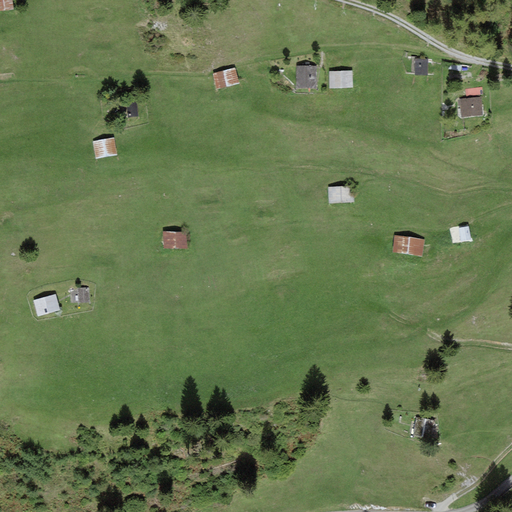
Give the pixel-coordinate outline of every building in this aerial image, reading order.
[(12,0),(0,0),(0,11),(14,10),(12,0)] [(428,59),(415,59),(415,75),(428,75),(428,59)] [(318,66),(296,66),(297,90),(318,89),(318,66)] [(235,68),(213,74),(217,89),(239,84),(235,68)] [(353,71),(329,71),(330,88),(353,87),(353,71)] [(481,97),(459,99),(461,118),(482,115),(481,97)] [(136,102),(125,104),(128,119),(139,117),(136,102)] [(114,138),(93,142),(95,159),(117,155),(114,138)] [(354,186),(328,187),(329,204),(354,202),(354,186)] [(468,226),(459,228),(461,242),(471,240),(468,226)] [(187,231),(163,232),(164,249),(188,249),(187,231)] [(425,240),(395,236),(393,253),(422,257),(425,240)] [(89,288),(77,288),(78,304),(90,303),(89,288)] [(55,294),(33,300),(38,317),(60,310),(55,294)] [(435,420),(416,417),(412,439),(431,442),(435,420)]
